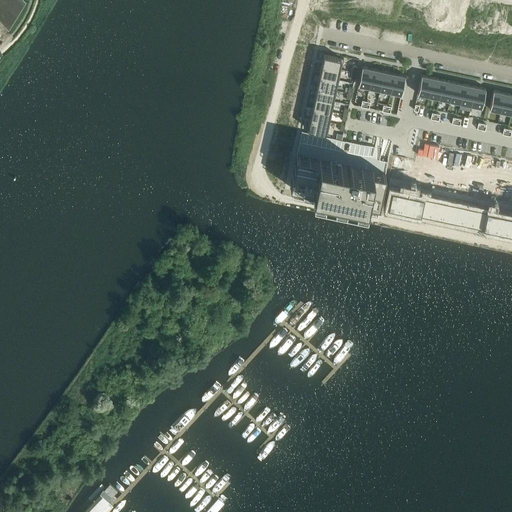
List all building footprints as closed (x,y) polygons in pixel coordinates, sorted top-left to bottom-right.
[(350,0),(342,0),(338,20),(350,23),(355,1),(350,0)] [(365,0),(360,0),(357,14),(370,17),(368,27),(380,29),(384,7),(373,5),(374,2),(365,0)] [(390,5),(387,20),(399,23),(397,33),(409,35),(414,14),(403,11),(403,8),(390,5)] [(423,15),(418,37),(430,40),(435,18),(423,15)] [(453,22),(448,44),(460,46),(462,36),(475,39),(478,24),(465,21),(464,24),(453,22)] [(478,24),(475,39),(487,41),(485,51),(496,54),(501,32),(490,30),(491,26),(478,24)] [(323,54),(321,65),(341,69),(343,58),(323,54)] [(321,65),(319,76),(339,80),(341,69),(321,65)] [(362,66),(358,85),(369,87),(373,69),(362,66)] [(373,69),(369,87),(379,90),(383,71),(373,69)] [(383,71),(379,90),(390,92),(394,73),(383,71)] [(394,73),(390,92),(401,94),(405,76),(394,73)] [(421,75),(417,94),(428,96),(432,77),(421,75)] [(319,76),(317,86),(336,91),(339,80),(319,76)] [(432,77),(428,96),(439,98),(443,79),(432,77)] [(443,79),(439,98),(449,100),(453,82),(443,79)] [(453,82),(449,100),(460,103),(464,84),(453,82)] [(464,84),(460,103),(471,105),(475,86),(464,84)] [(316,88),(314,97),(334,101),(336,91),(317,86),(316,88)] [(475,86),(471,105),(482,107),(485,89),(475,86)] [(493,90),(489,109),(500,111),(504,93),(493,90)] [(511,94),(504,93),(500,111),(510,113),(511,106),(511,94)] [(314,97),(312,107),(332,112),(334,101),(314,97)] [(312,107),(310,118),(330,122),(332,112),(312,107)] [(310,118),(307,129),(327,133),(330,122),(310,118)] [(296,154),(290,184),(292,185),(291,188),(376,206),(377,203),(379,203),(385,173),(388,158),(380,156),(381,148),(374,147),(325,136),(301,131),(296,154)] [(391,188),(387,205),(398,208),(402,190),(391,188)] [(402,190),(398,208),(409,210),(413,192),(402,190)] [(413,192),(409,210),(419,212),(423,194),(413,192)] [(423,194),(419,212),(430,214),(434,197),(423,194)] [(434,197),(430,214),(441,216),(444,199),(434,197)] [(444,199),(441,216),(451,219),(455,201),(444,199)] [(455,201),(451,219),(462,221),(465,203),(455,201)] [(465,203),(462,221),(472,223),(476,206),(465,203)] [(476,206),(472,223),(483,225),(487,208),(476,206)] [(487,208),(483,225),(493,228),(497,210),(487,208)] [(497,210),(493,228),(504,230),(508,212),(497,210)] [(103,511),(116,499),(114,497),(118,492),(109,483),(81,511),(103,511)]
